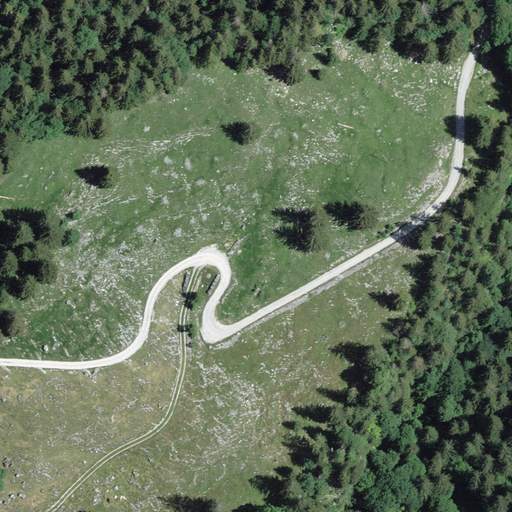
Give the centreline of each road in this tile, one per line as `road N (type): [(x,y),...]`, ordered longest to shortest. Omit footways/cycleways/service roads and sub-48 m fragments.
road 1 (track): [(0,363),(110,358),(136,340),(154,288),(186,260),(221,263),(206,317),(219,330),(409,227),(451,187),(460,97),(492,0)]
road 2 (track): [(197,257),(164,416),(48,511)]
